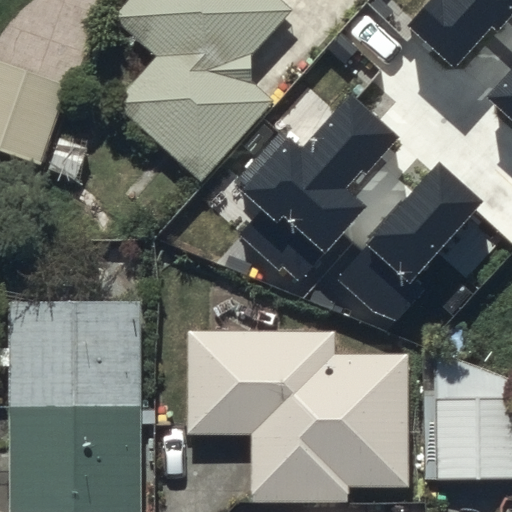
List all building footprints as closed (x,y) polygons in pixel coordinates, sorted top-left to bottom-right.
[(284,110),(250,81),(302,22),(277,0),(142,0),(118,27),(164,67),(122,114),(210,193),(284,110)] [(511,0),(433,0),(410,27),(456,67),(511,3),(511,0)] [(0,69),(0,158),(45,174),(73,95),(0,69)] [(511,74),(491,98),(511,117),(511,74)] [(283,264),(299,280),(363,211),(342,191),(391,139),(351,102),(302,155),(279,133),(233,182),(263,209),(240,234),(278,269),(283,264)] [(411,281),(477,209),(434,170),(334,280),(372,314),(394,322),(423,291),(411,281)] [(9,508),(16,508),(16,511),(91,511),(92,509),(136,509),(137,294),(10,293),(9,508)] [(248,493),(348,494),(348,482),(408,482),(408,342),(337,342),(337,323),(185,322),(185,423),(248,423),(248,493)] [(431,468),(511,468),(511,391),(432,392),(431,468)] [(379,511),(379,503),(292,503),(292,511),(379,511)]
